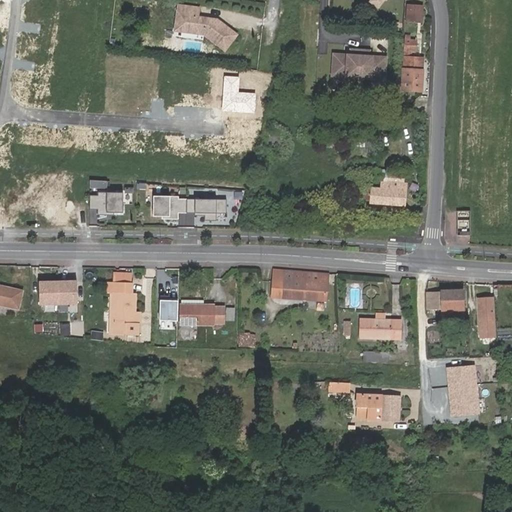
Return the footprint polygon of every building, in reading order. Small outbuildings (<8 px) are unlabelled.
[(422,3),(407,2),(406,20),(421,21),(422,3)] [(191,25),(190,33),(208,35),(226,48),(237,32),(221,20),(201,18),(202,9),(181,6),(179,23),(191,25)] [(393,22),(392,30),(401,31),(402,23),(393,22)] [(178,32),(190,33),(191,25),(179,23),(178,32)] [(415,52),(416,40),(411,40),(411,36),(405,35),(404,56),(412,57),(412,52),(415,52)] [(352,56),(335,55),(334,76),(386,79),(387,58),(371,57),(371,51),(352,50),(352,56)] [(402,89),(422,91),(423,71),(413,71),(414,57),(412,57),(404,56),(402,89)] [(424,57),(414,57),(413,71),(423,71),(424,57)] [(239,77),(225,76),(222,110),(254,112),(255,94),(238,93),(239,77)] [(402,181),(381,179),(380,190),(401,191),(402,181)] [(109,181),(92,180),(92,188),(109,188),(109,181)] [(364,188),(350,187),(349,199),(363,201),(364,188)] [(364,188),(363,201),(402,204),(403,191),(401,191),(380,190),(364,188)] [(100,196),(92,195),(92,208),(100,209),(100,215),(115,215),(115,213),(125,213),(125,193),(100,192),(100,196)] [(179,195),(154,195),(153,215),(163,216),(163,218),(178,218),(178,212),(187,212),(187,198),(179,198),(179,195)] [(227,199),(187,198),(187,212),(196,212),(196,215),(206,215),(206,220),(216,220),(216,213),(227,213),(227,199)] [(363,201),(349,199),(348,210),(362,211),(363,201)] [(459,233),(471,233),(471,211),(459,211),(459,233)] [(335,278),(335,273),(274,269),(272,296),(326,300),(328,277),(335,278)] [(113,281),(131,282),(132,272),(113,272),(113,281)] [(58,304),(57,281),(38,282),(39,304),(58,304)] [(76,304),(76,281),(57,281),(58,304),(76,304)] [(113,293),(112,333),(139,334),(139,323),(135,322),(135,313),(136,293),(132,293),(133,282),(131,282),(113,281),(108,281),(108,293),(111,293),(113,293)] [(0,304),(17,309),(21,290),(0,285),(0,304)] [(441,309),(463,308),(463,290),(426,292),(426,310),(441,309)] [(179,298),(162,298),(160,318),(178,319),(179,298)] [(496,338),(494,298),(478,299),(480,339),(496,338)] [(213,305),(180,305),(180,323),(212,324),(223,324),(223,305),(213,305)] [(227,306),(227,320),(235,320),(235,306),(227,306)] [(463,316),(463,308),(441,309),(442,316),(463,316)] [(384,318),(375,318),(359,317),(358,338),(400,340),(401,319),(384,318)] [(255,346),(257,332),(239,331),(238,345),(255,346)] [(473,365),(445,368),(450,417),(478,414),(473,365)] [(350,392),(351,382),(329,381),(329,391),(350,392)] [(366,409),(365,418),(398,420),(399,397),(367,395),(356,394),(356,408),(366,409)] [(355,417),(365,418),(366,409),(356,408),(355,417)]
